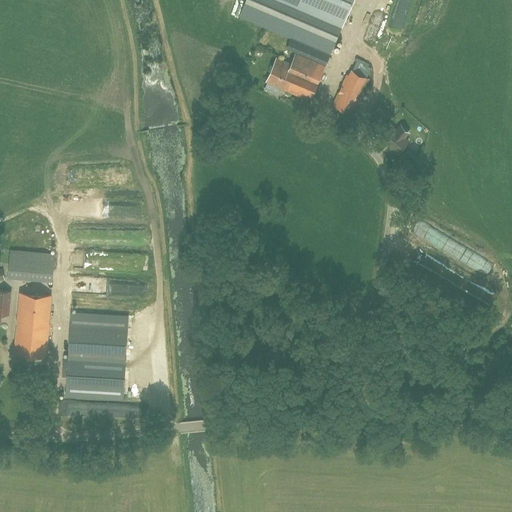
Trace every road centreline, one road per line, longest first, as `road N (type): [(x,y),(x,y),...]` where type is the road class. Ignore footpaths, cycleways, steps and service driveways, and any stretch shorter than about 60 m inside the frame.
road 1 (unclassified): [(511,414),(446,404),(66,439),(0,435)]
road 2 (track): [(219,425),(190,185),(193,150),(156,0)]
road 3 (unknown): [(391,235),(498,298),(504,315),(485,334),(370,390)]
road 4 (unknown): [(362,144),(332,111),(328,86),(351,33),(381,60),(363,140)]
road 5 (unknown): [(370,390),(391,235)]
